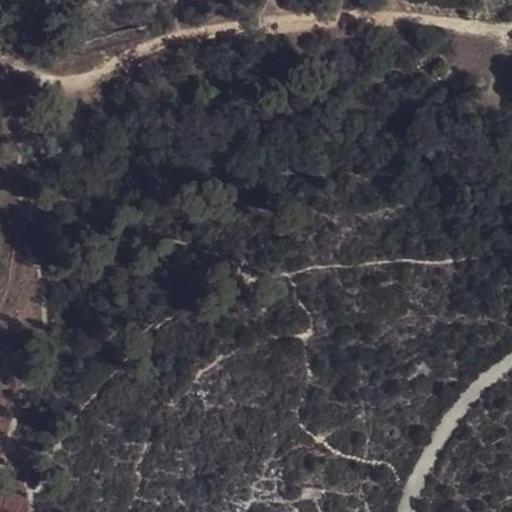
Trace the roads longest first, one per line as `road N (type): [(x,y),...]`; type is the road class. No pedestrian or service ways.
road 1 (track): [(0,61),(44,78),(87,77),(153,43),(221,26),(362,13),(511,26)]
road 2 (track): [(511,360),(454,418),(404,511)]
